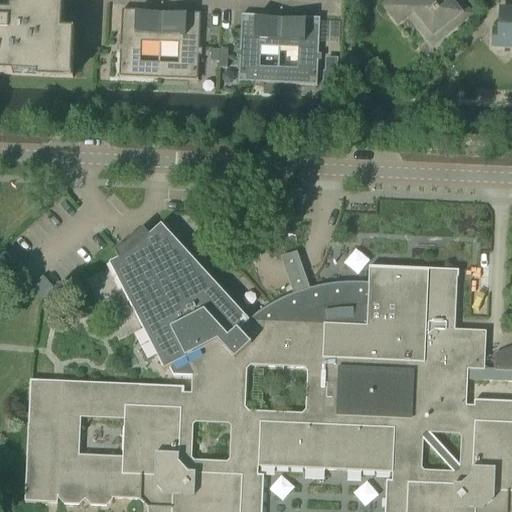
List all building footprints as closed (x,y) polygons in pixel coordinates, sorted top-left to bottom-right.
[(17,0),(16,15),(0,14),(0,75),(73,79),(75,33),(63,32),(64,0),(17,0)] [(393,0),(385,7),(398,23),(410,13),(421,26),(418,28),(428,41),(439,32),(444,38),(457,27),(452,21),(465,11),(463,7),(463,5),(459,0),(458,0),(393,0)] [(511,10),(500,10),(499,31),(493,31),(492,48),(511,48),(511,10)] [(119,78),(158,80),(161,15),(151,15),(151,13),(139,12),(122,11),(119,78)] [(172,16),(161,15),(158,80),(198,82),(201,15),(184,14),(172,14),(172,16)] [(275,85),(277,85),(280,21),(270,20),(270,18),(241,16),(238,84),(263,85),(275,85)] [(291,21),(280,21),(277,85),(317,87),(320,20),(291,19),(291,21)] [(219,63),(219,51),(211,51),(210,63),(219,63)] [(219,51),(219,63),(218,69),(226,70),(227,52),(219,51)] [(326,59),(325,72),(336,73),(337,60),(326,59)] [(263,85),(263,95),(274,96),(275,85),(263,85)] [(255,316),(248,322),(161,227),(149,238),(142,230),(124,247),(114,252),(119,260),(109,265),(164,372),(170,368),(175,377),(192,377),(191,395),(184,395),(184,389),(61,383),(53,383),(30,382),(25,503),(47,504),(48,497),(59,497),(59,500),(64,505),(79,506),(84,501),(84,499),(86,499),(86,501),(91,506),(106,507),(111,502),(111,500),(140,501),(148,510),(147,511),(261,511),(264,477),(258,477),(258,468),(392,474),(390,511),(511,511),(511,409),(466,407),(467,381),(511,383),(511,371),(484,371),(486,333),(455,332),(457,272),(369,269),(368,285),(359,284),(345,284),(330,286),(320,287),(309,290),(306,280),(290,286),(293,295),(285,299),(278,302),(275,304),(268,308),(261,312),(255,316)] [(30,289),(31,291),(42,302),(55,290),(42,277),(30,289)] [(511,370),(511,342),(493,342),(493,370),(511,370)]
